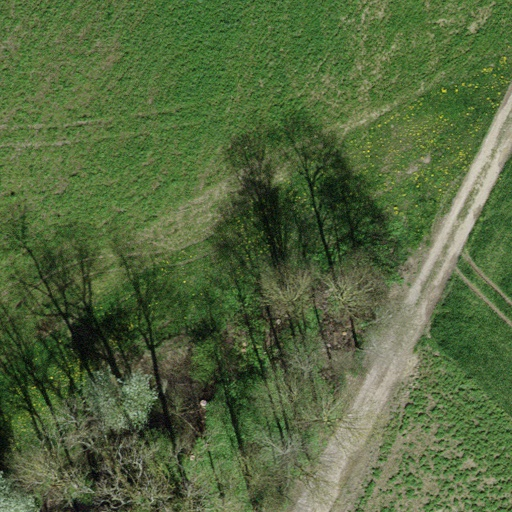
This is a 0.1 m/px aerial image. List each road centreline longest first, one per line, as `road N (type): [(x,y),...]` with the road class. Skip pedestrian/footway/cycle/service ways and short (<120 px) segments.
road 1 (track): [(0,422),(141,289),(313,172),(464,155)]
road 2 (track): [(277,511),(464,155)]
